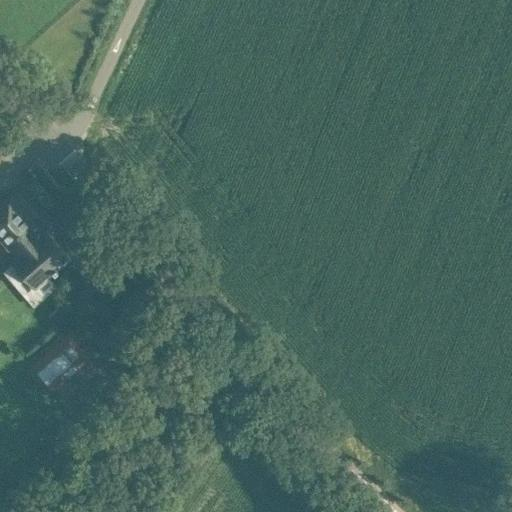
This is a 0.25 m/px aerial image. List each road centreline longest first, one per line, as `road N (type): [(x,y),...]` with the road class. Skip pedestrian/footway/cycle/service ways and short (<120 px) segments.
road 1 (tertiary): [(252,369),(61,150)]
road 2 (unclassified): [(62,511),(90,466),(125,431),(252,369)]
road 3 (tertiary): [(383,511),(252,369)]
road 4 (unclassified): [(61,150),(138,0)]
